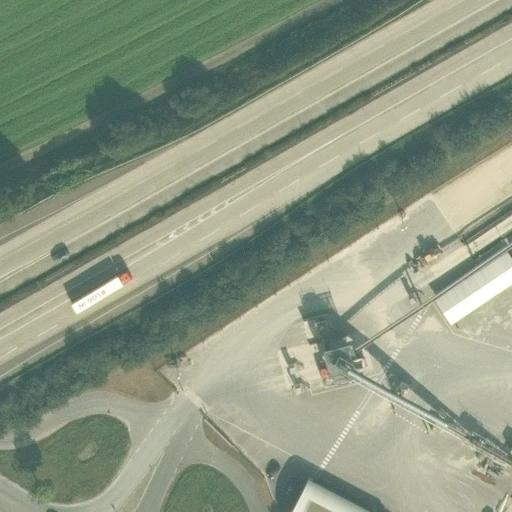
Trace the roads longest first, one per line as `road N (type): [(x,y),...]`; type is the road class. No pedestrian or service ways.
road 1 (motorway): [(0,330),(511,35)]
road 2 (track): [(324,0),(0,165)]
road 3 (motorway): [(491,0),(181,174)]
road 4 (track): [(0,441),(103,402),(234,470),(257,511)]
road 5 (motorway): [(181,174),(0,274)]
road 6 (motorway): [(181,174),(0,246)]
